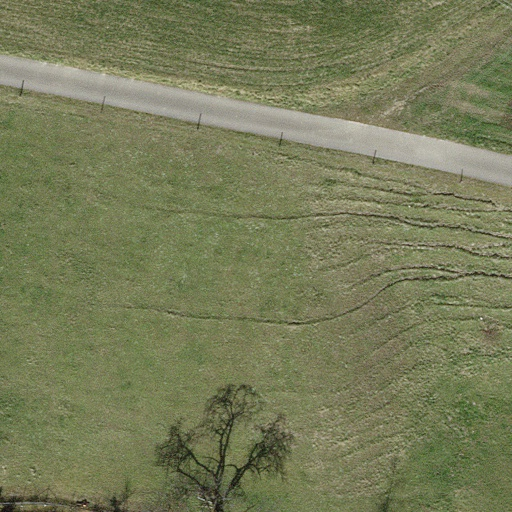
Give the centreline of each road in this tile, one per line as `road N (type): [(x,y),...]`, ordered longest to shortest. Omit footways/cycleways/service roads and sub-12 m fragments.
road 1 (track): [(511,175),(0,70)]
road 2 (track): [(347,139),(511,21)]
